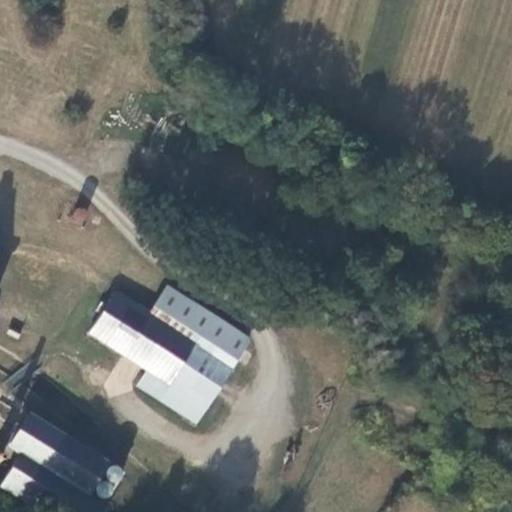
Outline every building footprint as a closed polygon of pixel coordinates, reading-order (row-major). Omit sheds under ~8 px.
[(80,208),(72,206),(67,210),(66,218),(71,223),(80,222),(84,214),(80,208)] [(56,362),(78,329),(103,290),(112,277),(76,254),(20,339),(56,362)] [(272,329),(284,301),(217,269),(206,287),(272,329)] [(241,340),(159,286),(141,314),(103,290),(78,329),(141,370),(131,385),(187,422),(205,395),(217,402),(223,392),(234,399),(243,385),(221,371),(241,340)] [(349,362),(361,334),(284,301),(272,329),(349,362)] [(0,444),(14,454),(0,475),(0,488),(34,511),(100,511),(104,507),(98,503),(114,476),(41,427),(23,414),(18,401),(0,389),(0,444)]
